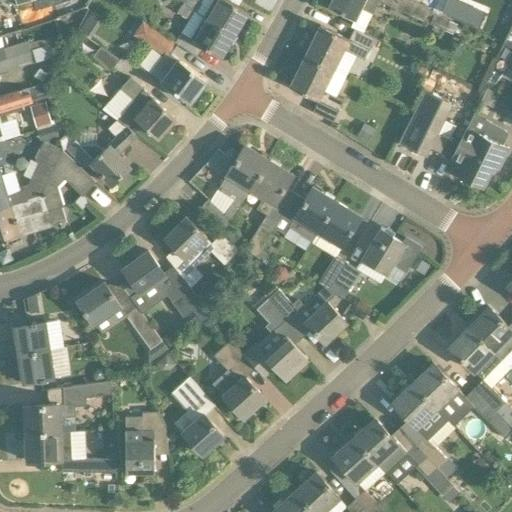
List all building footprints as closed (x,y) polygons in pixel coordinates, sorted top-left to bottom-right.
[(175,0),(182,4),(193,11),(196,13),(202,3),(198,0),(175,0)] [(248,13),(227,0),(214,0),(204,18),(235,36),(248,13)] [(333,0),(330,6),(357,20),(362,9),(373,14),(379,1),(422,22),(423,20),(430,24),(450,35),(455,24),(440,17),(427,11),(429,8),(408,0),(333,0)] [(193,11),(182,4),(177,13),(187,20),(193,11)] [(221,58),(235,36),(204,18),(203,18),(190,37),(182,32),(175,42),(177,44),(197,57),(203,48),(221,58)] [(178,59),(170,55),(177,44),(175,42),(143,21),(133,35),(164,56),(151,73),(162,81),(160,83),(162,85),(163,84),(189,103),(206,80),(180,61),(181,60),(179,58),(178,59)] [(349,40),(320,26),(305,57),(335,71),(345,51),(364,61),(375,39),(354,29),(349,40)] [(110,69),(117,59),(79,33),(72,44),(110,69)] [(45,39),(30,43),(32,52),(48,48),(45,39)] [(4,48),(11,70),(35,63),(32,52),(30,43),(29,41),(4,48)] [(0,73),(11,70),(4,48),(0,49),(0,73)] [(333,123),(344,101),(325,91),(335,71),(305,57),(290,87),(319,101),(313,112),(333,123)] [(426,79),(430,70),(421,66),(417,75),(426,79)] [(41,82),(47,74),(38,67),(32,75),(41,82)] [(166,129),(176,119),(144,90),(145,89),(131,77),(121,88),(134,100),(117,120),(127,128),(135,119),(157,139),(160,136),(161,137),(167,130),(166,129)] [(48,98),(45,84),(28,89),(28,88),(0,95),(0,136),(3,136),(0,127),(0,112),(32,104),(32,102),(48,98)] [(439,151),(446,137),(437,133),(451,105),(426,92),(401,142),(426,155),(430,147),(439,151)] [(35,127),(50,123),(45,101),(29,105),(35,127)] [(498,171),(509,148),(502,145),(509,133),(473,115),(451,159),(463,165),(458,176),(482,189),(493,168),(498,171)] [(79,144),(76,140),(74,142),(66,149),(84,169),(91,163),(112,186),(131,168),(118,154),(129,143),(136,137),(127,128),(117,120),(108,129),(116,137),(108,145),(102,151),(96,144),(79,144)] [(66,149),(74,142),(66,134),(59,141),(63,150),(63,152),(66,149)] [(63,152),(63,150),(54,146),(43,142),(34,162),(38,163),(28,184),(20,187),(22,191),(9,195),(0,167),(0,209),(43,197),(63,152)] [(269,161),(245,146),(235,162),(225,179),(220,186),(236,196),(225,214),(209,199),(201,208),(224,231),(234,219),(250,192),(269,161)] [(0,241),(53,226),(48,209),(63,205),(58,188),(66,181),(79,196),(93,182),(63,152),(43,197),(0,209),(0,241)] [(292,174),(269,161),(250,192),(262,200),(257,209),(267,215),(246,249),(257,257),(272,230),(295,194),(285,188),(293,174),(292,174)] [(337,202),(313,188),(314,187),(313,187),(305,200),(295,194),(272,230),(274,231),(276,229),(285,235),(290,227),(312,242),(318,233),(337,202)] [(341,248),(360,216),(337,202),(318,233),(341,248)] [(212,244),(207,239),(186,217),(165,238),(175,248),(166,257),(174,266),(173,267),(191,290),(192,289),(184,279),(204,258),(211,251),(224,265),(239,251),(222,233),(212,244)] [(381,230),(363,258),(386,273),(390,266),(401,272),(417,246),(404,237),(401,242),(398,240),(381,230)] [(162,290),(172,303),(183,319),(202,306),(191,290),(173,267),(164,273),(149,251),(124,269),(131,278),(122,285),(137,306),(138,307),(162,290)] [(329,288),(347,262),(337,255),(320,282),(329,288)] [(344,298),(362,272),(347,262),(329,288),(344,298)] [(126,314),(137,306),(122,285),(111,292),(104,282),(77,301),(94,327),(122,309),(126,314)] [(284,318),(296,308),(278,289),(267,299),(284,318)] [(273,328),(277,325),(284,318),(267,299),(256,309),(273,328)] [(325,342),(346,322),(327,301),(304,320),(325,342)] [(163,341),(138,307),(137,306),(126,314),(150,349),(163,341)] [(469,327),(502,359),(511,349),(511,331),(487,306),(486,307),(487,309),(469,327)] [(37,324),(36,322),(32,323),(33,325),(12,328),(12,329),(16,328),(20,354),(50,350),(45,323),(37,324)] [(475,373),(482,379),(491,388),(510,369),(511,370),(511,368),(502,359),(469,327),(450,347),(475,373)] [(307,359),(287,335),(265,354),(255,343),(243,354),(231,340),(229,341),(255,369),(256,368),(264,376),(274,367),(286,379),(307,359)] [(244,418),(265,398),(246,377),(255,369),(229,341),(213,355),(226,370),(212,384),(244,418)] [(54,378),(50,350),(20,354),(24,381),(20,381),(20,383),(41,380),(41,382),(45,381),(45,379),(54,378)] [(413,383),(439,409),(438,410),(448,420),(454,426),(474,407),(464,397),(458,390),(433,364),(413,383)] [(202,455),(224,435),(205,415),(215,406),(189,377),(171,393),(195,419),(181,431),(202,455)] [(482,379),(473,389),(508,422),(511,417),(511,408),(491,388),(482,379)] [(63,431),(62,417),(75,417),(74,399),(104,394),(102,382),(47,389),(49,405),(25,405),(26,435),(71,434),(71,431),(63,431)] [(415,445),(437,468),(446,460),(447,458),(428,440),(448,420),(438,410),(439,409),(413,383),(394,402),(394,401),(393,402),(408,419),(425,437),(415,445)] [(505,438),(511,430),(511,426),(508,422),(473,389),(464,397),(474,407),(505,438)] [(168,447),(166,428),(157,411),(142,412),(142,417),(123,417),(125,472),(127,472),(127,468),(142,468),(142,478),(155,478),(154,447),(168,447)] [(404,455),(407,453),(391,436),(375,418),(374,419),(375,419),(353,439),(385,473),(404,455)] [(28,465),(60,464),(72,464),(72,459),(71,434),(26,435),(28,465)] [(358,483),(364,490),(365,491),(366,490),(385,473),(353,439),(334,456),(358,483)] [(454,487),(444,475),(437,468),(415,445),(407,453),(404,455),(443,497),(454,487)] [(116,473),(116,459),(72,459),(72,464),(60,464),(60,472),(116,473)] [(446,460),(437,468),(444,475),(453,467),(446,460)] [(314,511),(326,511),(340,499),(316,472),(295,491),(314,511)] [(365,491),(364,490),(355,499),(367,511),(386,511),(366,490),(365,491)] [(314,511),(295,491),(276,509),(275,509),(274,510),(276,511),(314,511)] [(350,511),(367,511),(355,499),(346,507),(350,511)]
